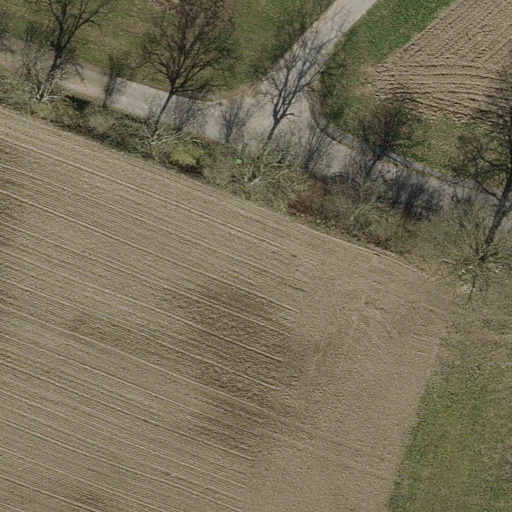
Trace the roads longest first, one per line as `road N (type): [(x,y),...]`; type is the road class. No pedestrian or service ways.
road 1 (track): [(235,132),(511,215)]
road 2 (track): [(0,51),(235,132)]
road 3 (track): [(511,346),(425,511)]
road 4 (track): [(235,132),(359,0)]
